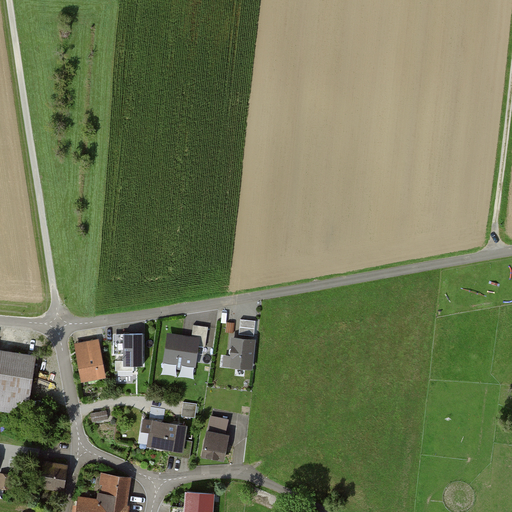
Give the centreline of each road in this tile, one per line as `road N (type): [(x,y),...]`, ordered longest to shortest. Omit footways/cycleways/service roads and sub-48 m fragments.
road 1 (residential): [(511,251),(58,324)]
road 2 (track): [(58,324),(9,0)]
road 3 (residential): [(322,511),(249,474),(158,483)]
road 4 (track): [(497,254),(511,84)]
road 5 (residential): [(82,449),(58,324)]
